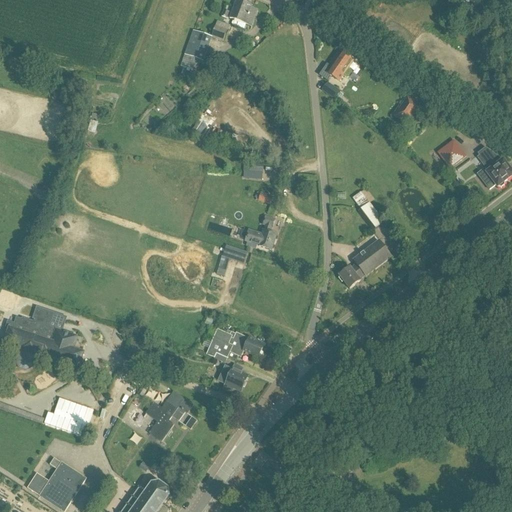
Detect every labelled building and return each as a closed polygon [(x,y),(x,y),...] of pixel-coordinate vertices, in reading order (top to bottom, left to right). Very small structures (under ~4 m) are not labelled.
[(252,6),(237,0),(230,19),(252,27),(258,11),(251,9),(252,6)] [(211,38),(224,43),(230,27),(224,25),(223,29),(216,26),(211,38)] [(197,60),(200,61),(202,62),(211,38),(200,34),(193,32),(181,67),(193,71),(197,60)] [(327,65),(323,71),(332,77),(339,82),(343,77),(346,78),(348,78),(352,73),(352,71),(349,69),(354,62),(341,53),(330,67),(327,65)] [(322,92),(335,101),(341,93),(328,84),(322,92)] [(342,84),(339,89),(345,94),(349,89),(342,84)] [(66,101),(68,93),(62,91),(60,100),(66,101)] [(406,125),(419,107),(407,100),(395,118),(406,125)] [(94,115),(91,127),(99,129),(102,117),(94,115)] [(236,141),(239,130),(225,127),(223,138),(236,141)] [(454,143),(438,155),(447,166),(463,155),(454,143)] [(486,168),(486,169),(484,170),(487,174),(492,181),(487,185),(492,192),(498,188),(501,189),(504,186),(505,183),(511,177),(511,170),(510,170),(506,166),(505,166),(502,163),(501,164),(498,160),(499,159),(486,148),(478,154),(479,156),(487,167),(486,168)] [(374,232),(384,224),(361,193),(353,199),(362,210),(359,212),(374,232)] [(271,251),(276,235),(270,233),(272,228),(273,228),(275,221),(266,218),(263,226),(266,226),(264,231),(262,236),(249,232),(246,242),(259,246),(259,247),(271,251)] [(379,242),(378,242),(379,242),(354,261),(353,261),(357,265),(351,269),(340,277),(350,290),(360,282),(360,281),(365,276),(366,278),(367,278),(367,277),(391,259),(392,259),(379,242)] [(225,249),(222,257),(229,259),(244,264),(246,256),(225,249)] [(78,352),(81,345),(82,340),(76,338),(56,331),(55,332),(45,328),(47,322),(49,323),(53,314),(37,308),(33,320),(35,320),(35,322),(34,321),(33,323),(23,319),(21,324),(15,322),(14,324),(13,323),(11,329),(9,329),(5,342),(22,348),(21,351),(36,356),(36,354),(51,359),(51,357),(64,362),(64,363),(78,369),(84,354),(78,352)] [(211,328),(215,320),(208,317),(205,325),(211,328)] [(228,357),(235,360),(237,357),(241,359),(243,353),(258,359),(264,346),(249,339),(249,340),(236,334),(236,336),(233,334),(232,337),(218,331),(213,342),(209,349),(206,356),(214,358),(216,354),(227,359),(228,357)] [(227,359),(216,354),(214,358),(213,360),(225,365),(227,359)] [(233,371),(225,368),(218,382),(226,386),(224,390),(231,393),(233,389),(241,392),(243,387),(244,388),(246,383),(245,383),(247,378),(240,375),(242,370),(235,367),(233,371)] [(137,395),(143,399),(150,387),(144,383),(137,395)] [(193,407),(174,394),(162,410),(154,405),(147,415),(158,424),(150,435),(162,444),(174,427),(168,423),(172,418),(179,422),(185,414),(187,415),(193,407)] [(44,423),(84,437),(93,409),(59,398),(54,414),(48,412),(44,423)] [(0,404),(0,409),(10,414),(12,409),(1,405),(0,404)] [(191,418),(185,428),(190,432),(197,423),(191,418)] [(57,472),(50,483),(38,474),(28,489),(40,497),(63,511),(65,511),(71,502),(79,491),(80,488),(86,480),(54,459),(50,466),(58,471),(57,472)] [(143,463),(139,469),(146,474),(150,468),(143,463)] [(139,488),(138,488),(138,489),(139,489),(133,497),(132,497),(131,498),(132,499),(128,505),(126,504),(125,506),(126,506),(122,511),(168,511),(169,511),(170,511),(171,511),(164,506),(169,498),(171,498),(171,497),(169,496),(169,490),(170,489),(169,488),(168,489),(160,484),(160,483),(159,482),(158,483),(153,485),(152,483),(151,484),(148,482),(144,488),(143,490),(140,488),(139,488)]
